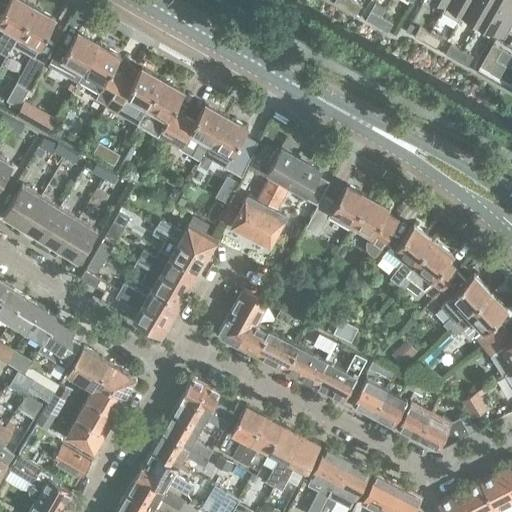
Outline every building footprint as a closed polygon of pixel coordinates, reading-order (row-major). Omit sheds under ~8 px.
[(0,35),(0,50),(7,54),(13,43),(35,5),(27,0),(9,0),(0,16),(0,21),(6,25),(0,35)] [(348,0),(345,6),(356,12),(361,3),(355,0),(348,0)] [(447,0),(446,3),(462,12),(468,0),(447,0)] [(468,0),(462,12),(478,21),(489,0),(468,0)] [(511,0),(489,0),(478,21),(494,30),(507,7),(511,0)] [(13,43),(31,53),(34,55),(56,17),(35,5),(13,43)] [(494,30),(497,32),(505,18),(511,21),(511,9),(507,7),(494,30)] [(365,18),(377,24),(382,15),(370,9),(365,18)] [(377,24),(387,30),(393,21),(382,15),(377,24)] [(497,32),(498,33),(504,36),(511,22),(511,21),(505,18),(497,32)] [(414,34),(424,40),(430,31),(419,25),(414,34)] [(78,78),(100,41),(78,28),(67,48),(59,44),(49,61),(78,78)] [(424,40),(436,47),(441,37),(430,31),(424,40)] [(121,53),(100,41),(78,78),(99,90),(95,96),(107,102),(122,75),(112,69),(121,53)] [(445,52),(456,58),(461,49),(450,42),(445,52)] [(492,42),(486,53),(495,58),(502,47),(492,42)] [(456,58),(467,64),(472,55),(461,49),(456,58)] [(29,87),(44,61),(34,55),(31,53),(16,80),(29,87)] [(489,69),(495,58),(486,53),(480,64),(489,69)] [(126,93),(138,100),(131,112),(133,113),(128,123),(134,127),(136,123),(163,77),(142,65),(126,93)] [(136,123),(168,141),(184,114),(174,108),(185,89),(163,77),(136,123)] [(205,101),(195,119),(184,114),(168,141),(199,159),(200,160),(227,113),(205,101)] [(41,107),(32,124),(48,133),(57,115),(41,107)] [(0,121),(10,127),(15,119),(3,113),(0,119),(0,121)] [(248,125),(227,113),(200,160),(199,159),(197,162),(205,167),(211,156),(225,164),(230,155),(240,161),(253,138),(244,133),(248,125)] [(15,119),(10,127),(22,133),(26,125),(15,119)] [(116,158),(120,149),(99,140),(95,149),(116,158)] [(136,145),(128,141),(114,165),(122,170),(136,145)] [(66,156),(70,149),(60,143),(56,151),(66,156)] [(304,194),(317,201),(330,179),(317,172),(321,166),(282,144),(278,151),(274,149),(268,160),(271,162),(268,168),(306,190),(304,194)] [(70,149),(66,156),(77,162),(81,155),(70,149)] [(0,155),(0,186),(14,164),(0,155)] [(93,171),(104,177),(109,169),(98,163),(93,171)] [(115,182),(119,174),(109,169),(104,177),(115,182)] [(228,199),(240,178),(228,171),(216,192),(228,199)] [(228,200),(220,215),(234,223),(235,227),(240,230),(244,228),(257,236),(258,240),(263,243),(267,241),(269,242),(286,212),(276,206),(288,184),(269,175),(257,196),(249,191),(240,207),(228,200)] [(350,227),(352,223),(353,223),(369,195),(347,182),(336,202),(322,194),(305,226),(319,233),(328,215),(350,227)] [(24,226),(42,195),(23,183),(4,214),(24,226)] [(42,195),(24,226),(42,237),(61,206),(42,195)] [(353,223),(374,235),(370,241),(369,245),(370,248),(372,251),(376,254),(398,222),(386,215),(391,207),(369,195),(353,223)] [(61,206),(42,237),(61,248),(80,218),(61,206)] [(120,210),(114,222),(124,227),(131,216),(120,210)] [(195,215),(191,222),(205,230),(209,223),(195,215)] [(99,229),(80,218),(61,248),(80,260),(99,229)] [(218,238),(205,230),(191,222),(185,232),(162,219),(158,226),(208,255),(218,238)] [(118,238),(124,227),(114,222),(108,232),(118,238)] [(383,255),(396,266),(399,268),(391,277),(398,283),(433,238),(414,223),(395,249),(391,246),(383,255)] [(199,270),(208,255),(158,226),(154,232),(165,238),(159,248),(199,270)] [(433,297),(441,287),(441,286),(456,269),(457,268),(447,260),(453,253),(433,238),(398,283),(404,288),(412,279),(433,297)] [(103,240),(95,253),(105,259),(113,246),(103,240)] [(144,250),(139,258),(189,286),(199,270),(159,248),(154,256),(144,250)] [(98,272),(105,259),(95,253),(88,266),(98,272)] [(136,264),(147,271),(142,280),(153,286),(180,302),(189,286),(139,258),(136,264)] [(442,322),(449,329),(492,291),(475,272),(466,279),(456,269),(441,286),(441,287),(449,295),(440,303),(451,314),(442,322)] [(82,279),(97,287),(101,280),(87,271),(82,279)] [(0,279),(0,299),(9,285),(0,279)] [(171,318),(180,302),(153,286),(147,295),(125,282),(121,289),(171,318)] [(0,313),(10,320),(25,295),(9,285),(0,299),(0,313)] [(221,334),(255,352),(268,326),(256,320),(266,299),(241,286),(219,329),(221,334)] [(162,334),(171,318),(121,289),(117,297),(139,309),(134,318),(162,334)] [(474,318),(483,328),(475,335),(484,346),(508,328),(501,314),(508,308),(492,291),(449,329),(454,334),(463,326),(464,327),(474,318)] [(25,295),(10,320),(27,330),(42,305),(25,295)] [(328,319),(338,302),(329,295),(318,313),(328,319)] [(42,305),(27,330),(43,340),(44,340),(59,316),(42,305)] [(287,321),(291,313),(280,307),(275,315),(287,321)] [(39,347),(50,353),(66,364),(80,341),(71,336),(77,327),(59,316),(44,340),(43,340),(39,347)] [(255,352),(285,368),(299,342),(268,326),(255,352)] [(511,334),(508,328),(484,346),(490,354),(502,373),(506,371),(511,366),(511,334)] [(313,342),(322,346),(331,351),(336,340),(318,332),(313,342)] [(0,356),(0,357),(8,361),(15,348),(0,338),(0,356)] [(416,350),(405,338),(390,352),(401,364),(416,350)] [(285,368),(314,383),(327,357),(299,342),(285,368)] [(87,383),(103,357),(84,345),(68,372),(86,383),(87,383)] [(8,361),(17,367),(25,371),(33,359),(15,348),(8,361)] [(344,398),(357,373),(366,355),(355,350),(346,367),(327,357),(314,383),(344,398)] [(368,367),(377,372),(383,363),(373,358),(368,367)] [(110,361),(100,379),(127,395),(136,380),(134,376),(110,361)] [(28,387),(34,377),(25,371),(17,367),(11,377),(28,387)] [(414,389),(421,376),(412,371),(405,385),(414,389)] [(499,385),(510,378),(506,371),(502,373),(495,378),(499,385)] [(214,401),(221,389),(197,375),(191,377),(182,394),(228,420),(233,411),(214,401)] [(422,394),(428,383),(429,380),(421,376),(414,389),(422,394)] [(29,388),(31,389),(49,400),(54,390),(55,389),(42,381),(35,377),(29,388)] [(354,403),(374,414),(388,388),(367,377),(354,403)] [(100,379),(89,397),(117,413),(127,395),(100,379)] [(71,386),(63,381),(60,380),(55,389),(54,390),(65,396),(71,386)] [(408,399),(388,388),(374,414),(394,424),(408,399)] [(27,390),(19,404),(34,413),(43,399),(27,390)] [(66,397),(65,396),(54,390),(49,400),(45,406),(56,413),(66,397)] [(473,418),(486,410),(477,396),(474,391),(461,399),(473,418)] [(200,425),(205,417),(224,427),(228,420),(182,394),(172,410),(200,425)] [(89,397),(79,414),(106,430),(117,413),(89,397)] [(398,427),(418,437),(431,411),(412,401),(398,427)] [(233,432),(242,436),(232,455),(241,460),(266,412),(248,402),(233,432)] [(56,413),(45,406),(36,421),(47,428),(56,413)] [(194,436),(200,425),(172,410),(162,427),(208,453),(212,447),(194,436)] [(418,437),(438,447),(440,443),(444,445),(469,432),(461,415),(450,421),(431,411),(418,437)] [(258,444),(269,450),(270,450),(285,421),(266,412),(241,460),(248,463),(258,444)] [(96,448),(106,430),(79,414),(68,432),(96,448)] [(303,431),(285,421),(270,450),(269,450),(264,461),(273,466),(266,480),(275,484),(303,431)] [(44,451),(82,473),(92,456),(64,440),(63,441),(53,435),(54,433),(37,423),(19,452),(20,452),(20,451),(37,461),(44,451)] [(0,449),(13,430),(6,426),(0,435),(0,473),(8,461),(0,455),(0,449)] [(162,427),(151,446),(179,462),(185,452),(204,464),(209,456),(207,455),(208,453),(162,427)] [(307,470),(322,441),(303,431),(275,484),(282,488),(294,463),(307,470)] [(312,474),(307,483),(318,488),(306,511),(319,511),(321,509),(350,455),(328,443),(312,474)] [(179,462),(151,446),(139,468),(185,494),(193,479),(175,469),(179,462)] [(29,511),(59,511),(73,488),(51,475),(52,472),(36,462),(37,461),(20,451),(20,452),(9,470),(30,483),(28,488),(29,492),(33,496),(37,498),(30,511),(29,511)] [(215,463),(228,470),(233,460),(221,453),(215,463)] [(356,497),(372,466),(350,455),(321,509),(328,511),(340,488),(356,497)] [(127,489),(154,505),(160,494),(169,499),(179,505),(185,494),(139,468),(138,470),(127,489)] [(499,508),(511,501),(511,483),(504,469),(484,480),(499,508)] [(375,511),(385,511),(402,481),(379,470),(364,500),(378,508),(375,511)] [(484,480),(463,491),(474,511),(491,511),(499,508),(484,480)] [(411,511),(422,491),(402,481),(385,511),(411,511)] [(150,511),(154,505),(127,489),(116,508),(123,511),(150,511)] [(241,498),(227,490),(214,511),(232,511),(239,500),(241,498)] [(447,511),(474,511),(463,491),(442,502),(447,511)] [(184,509),(191,511),(206,511),(209,507),(189,498),(184,509)] [(259,511),(260,511),(239,500),(232,511),(259,511)]
